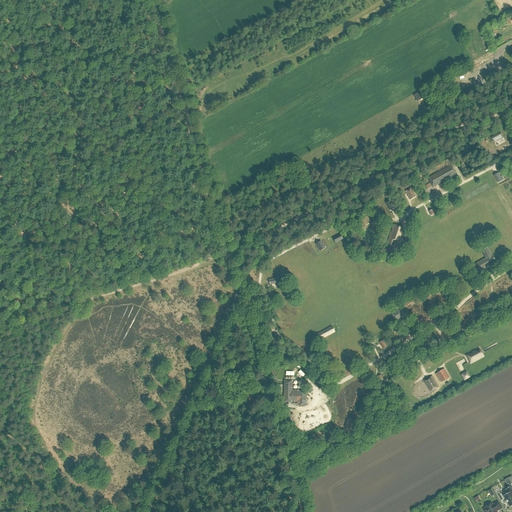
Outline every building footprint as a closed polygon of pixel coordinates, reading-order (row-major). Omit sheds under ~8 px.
[(425,97),(422,91),(414,95),(417,101),(425,97)] [(504,138),(501,132),(491,137),(494,143),(504,138)] [(457,175),(452,165),(427,178),(433,188),(457,175)] [(501,176),(499,173),(494,176),(498,183),(504,180),(502,176),(501,176)] [(416,197),(411,189),(405,192),(410,200),(416,197)] [(395,208),(392,201),(386,203),(390,211),(395,208)] [(403,227),(393,224),(386,247),(391,249),(393,242),(397,243),(396,244),(399,245),(402,235),(400,234),(403,227)] [(325,249),(321,242),(315,245),(319,252),(325,249)] [(490,255),(487,248),(481,251),(485,258),(476,263),(479,270),(496,262),(492,254),(490,255)] [(278,275),(268,277),(270,284),(280,282),(278,275)] [(398,311),(397,309),(392,312),(393,314),(392,315),(395,321),(402,317),(399,310),(398,311)] [(335,333),(331,326),(316,334),(319,341),(335,333)] [(480,345),(464,353),(470,364),(485,356),(480,345)] [(449,377),(444,369),(435,374),(441,382),(449,377)] [(439,387),(432,376),(423,381),(431,392),(439,387)] [(284,381),(284,402),(292,402),(292,401),(296,402),(296,404),(298,405),(298,406),(307,406),(307,403),(306,403),(306,400),(306,392),(298,392),(298,390),(292,390),(292,381),(284,381)] [(293,422),(290,411),(285,412),(288,423),(293,422)] [(502,508),(498,502),(493,505),(492,504),(486,507),(487,509),(486,510),(486,511),(485,511),(496,511),(497,510),(498,511),(502,508)]
